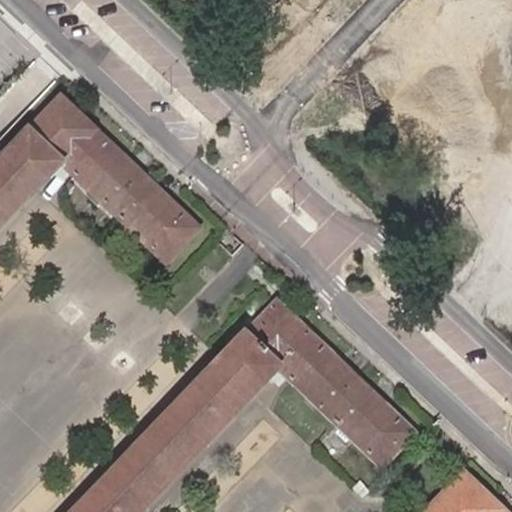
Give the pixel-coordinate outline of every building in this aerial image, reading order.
[(96,132),(62,100),(0,164),(0,233),(64,167),(96,132)] [(147,182),(96,132),(64,167),(115,216),(147,182)] [(167,265),(199,231),(147,182),(115,216),(167,265)] [(311,336),(278,305),(248,336),(281,367),(311,336)] [(281,367),(248,336),(80,511),(144,511),(280,371),(278,370),(281,367)] [(326,416),(358,381),(311,336),(281,367),(278,370),(280,371),(326,416)] [(416,436),(358,381),(326,416),(383,471),(416,436)] [(504,511),(505,511),(464,475),(428,511),(504,511)]
